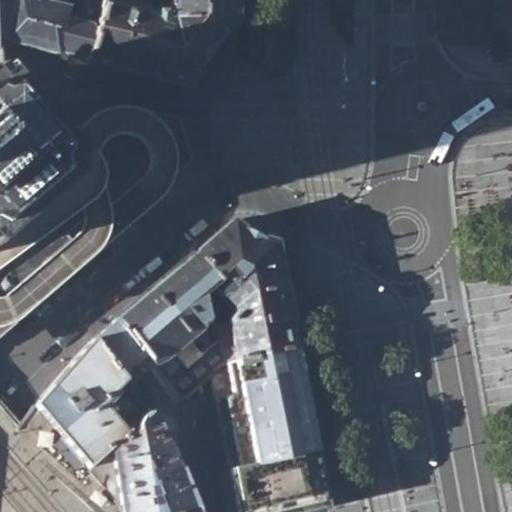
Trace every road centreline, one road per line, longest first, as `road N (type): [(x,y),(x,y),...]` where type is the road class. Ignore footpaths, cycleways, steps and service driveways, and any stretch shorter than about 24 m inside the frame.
road 1 (residential): [(367,237),(338,235),(256,193),(215,189),(0,381)]
road 2 (residential): [(493,511),(450,275),(436,250)]
road 3 (residential): [(398,269),(419,319),(452,511)]
